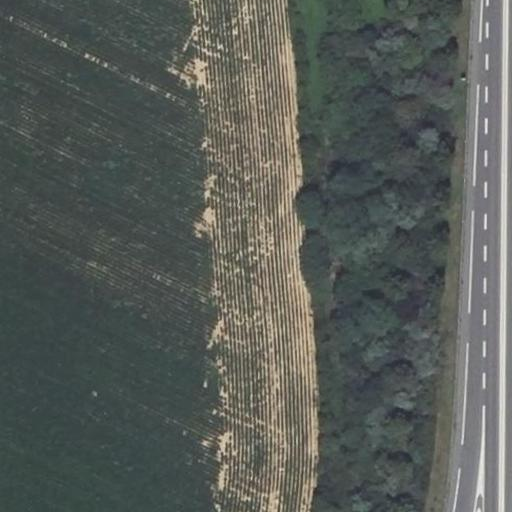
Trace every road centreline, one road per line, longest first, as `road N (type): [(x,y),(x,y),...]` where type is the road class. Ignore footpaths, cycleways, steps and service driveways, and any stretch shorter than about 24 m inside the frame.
road 1 (trunk): [(502,399),(505,0)]
road 2 (trunk): [(502,399),(472,440),(460,511)]
